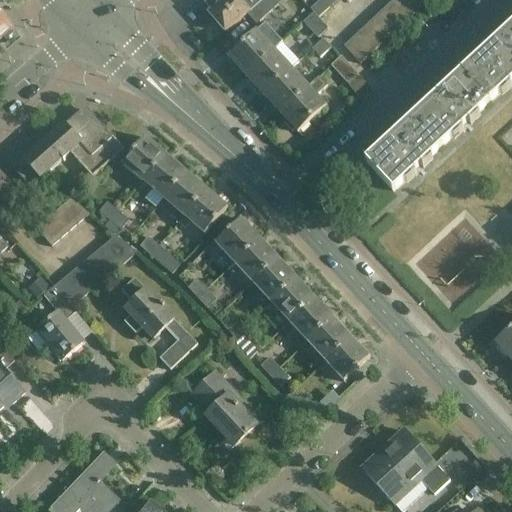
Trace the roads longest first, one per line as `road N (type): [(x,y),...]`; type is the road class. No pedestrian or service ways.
road 1 (residential): [(279,202),(499,0)]
road 2 (unclassified): [(8,511),(93,427),(109,427),(200,511)]
road 3 (residential): [(244,511),(422,352)]
road 4 (tertiary): [(422,352),(279,202)]
road 5 (tertiary): [(82,28),(213,140)]
road 6 (tertiary): [(213,140),(102,10)]
road 7 (tertiary): [(511,447),(422,352)]
